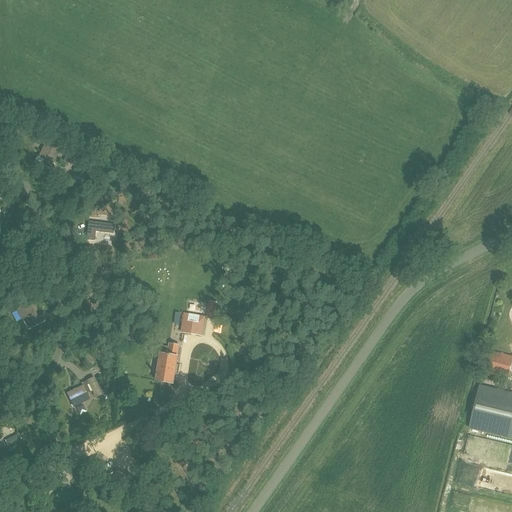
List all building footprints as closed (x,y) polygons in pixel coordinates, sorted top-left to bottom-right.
[(47,141),(41,152),(39,157),(43,159),(41,165),(52,170),(55,164),(52,163),(60,148),(47,141)] [(69,164),(74,155),(69,152),(64,161),(69,164)] [(4,207),(3,215),(10,216),(16,216),(17,207),(13,207),(5,207),(4,207)] [(88,221),(86,240),(94,241),(95,231),(113,234),(114,225),(88,221)] [(26,226),(20,227),(22,236),(30,235),(30,238),(36,238),(35,233),(36,233),(35,228),(27,229),(26,226)] [(22,320),(28,330),(34,326),(31,321),(37,318),(29,303),(17,310),(22,320)] [(185,314),(184,317),(182,332),(202,335),(205,317),(185,314)] [(169,348),(162,347),(157,381),(173,384),(177,357),(179,345),(169,344),(169,348)] [(511,356),(489,351),(483,372),(508,379),(511,365),(511,356)] [(81,395),(86,393),(83,386),(67,394),(73,407),(84,402),(81,395)] [(511,394),(479,387),(469,427),(511,437),(511,394)] [(84,464),(75,467),(71,468),(77,484),(89,480),(84,464)]
